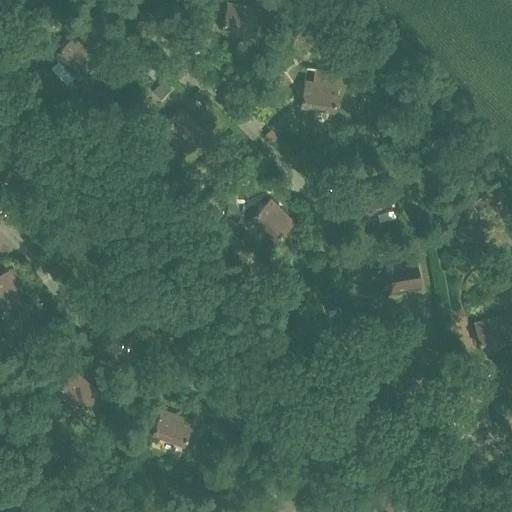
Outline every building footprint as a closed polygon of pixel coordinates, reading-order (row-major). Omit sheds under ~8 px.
[(221,29),(254,36),(260,9),(226,2),(221,29)] [(53,55),(78,79),(97,59),(73,35),(53,55)] [(153,58),(145,51),(133,65),(141,72),(153,58)] [(287,57),(277,62),(282,70),(291,65),(287,57)] [(300,106),(334,112),(338,84),(304,79),(300,106)] [(163,80),(152,92),(162,101),(173,90),(163,80)] [(6,121),(18,122),(19,109),(7,108),(6,121)] [(163,128),(187,152),(207,132),(182,108),(163,128)] [(0,150),(0,178),(5,184),(31,160),(12,140),(0,150)] [(355,189),(361,216),(394,208),(388,181),(355,189)] [(250,217),(275,241),(294,222),(270,197),(250,217)] [(228,202),(226,214),(234,215),(237,203),(228,202)] [(44,236),(59,222),(53,215),(38,230),(44,236)] [(55,240),(74,260),(99,236),(80,216),(55,240)] [(161,274),(163,261),(154,260),(152,273),(161,274)] [(381,266),(385,293),(421,287),(416,260),(381,266)] [(0,272),(0,310),(21,302),(7,270),(0,272)] [(140,322),(164,336),(181,306),(157,293),(140,322)] [(437,317),(445,315),(444,306),(436,307),(437,317)] [(473,322),(480,349),(511,341),(511,335),(507,314),(473,322)] [(432,326),(422,326),(422,338),(432,338),(432,326)] [(388,350),(389,378),(424,376),(423,349),(388,350)] [(56,391),(82,413),(100,392),(73,370),(56,391)] [(456,432),(490,423),(481,385),(446,394),(456,432)] [(214,406),(198,401),(194,411),(211,416),(214,406)] [(345,415),(353,413),(350,402),(342,403),(345,415)] [(151,434),(184,446),(193,420),(161,408),(151,434)] [(364,492),(380,511),(394,511),(407,501),(386,475),(364,492)]
